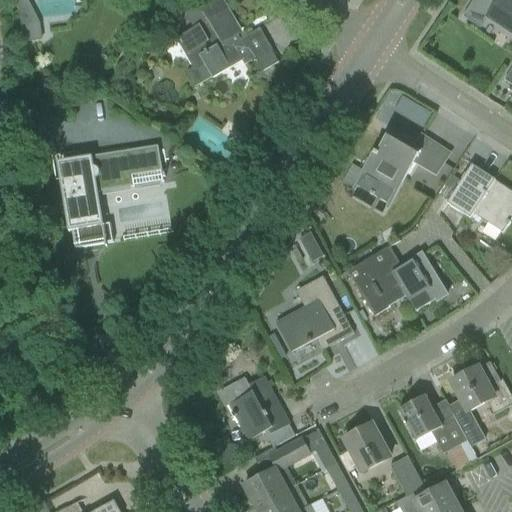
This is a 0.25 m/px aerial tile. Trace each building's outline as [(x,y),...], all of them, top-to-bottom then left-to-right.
[(16,0),(24,43),(39,41),(32,0),(16,0)] [(186,74),(195,88),(241,61),(244,67),(252,62),(260,74),(263,72),(272,66),(265,54),(272,50),(260,30),(240,41),(216,0),(210,0),(185,15),(194,30),(177,39),(194,69),(186,74)] [(511,0),(474,0),(463,17),(481,28),(490,14),(511,28),(511,0)] [(270,84),(284,92),(290,81),(276,73),(270,84)] [(362,175),(395,195),(414,164),(436,177),(450,154),(421,137),(416,144),(393,130),(378,155),(375,153),(362,175)] [(72,233),(75,250),(113,243),(110,224),(104,225),(98,193),(164,183),(158,147),(57,163),(68,233),(72,233)] [(473,215),(502,234),(511,219),(511,192),(472,166),(446,204),(470,220),(473,215)] [(299,240),(312,264),(324,258),(311,234),(299,240)] [(400,241),(340,278),(343,282),(350,278),(374,318),(407,298),(416,313),(444,296),(420,258),(397,273),(391,263),(397,259),(391,249),(401,243),(400,241)] [(276,324),(292,356),(317,343),(322,352),(354,335),(323,278),(296,293),(305,309),(276,324)] [(110,335),(98,337),(99,348),(111,346),(110,335)] [(461,401),(449,408),(454,416),(463,434),(467,442),(471,449),(485,442),(481,435),(478,429),(472,428),(474,421),(469,413),(487,403),(494,417),(511,406),(511,398),(503,381),(488,388),(478,369),(451,383),(461,401)] [(238,402),(229,406),(248,443),(265,434),(273,449),(295,437),(289,426),(290,426),(264,378),(249,386),(245,379),(236,384),(233,393),(238,402)] [(425,397),(399,411),(415,441),(431,433),(437,444),(443,456),(447,453),(467,442),(463,434),(454,416),(440,423),(425,397)] [(372,426),(344,441),(350,452),(358,466),(363,474),(391,459),(382,443),(372,426)] [(322,473),(336,465),(319,432),(302,441),(301,440),(258,464),(255,459),(254,460),(263,477),(244,487),(255,509),(289,491),(297,487),(287,469),(312,455),(322,473)] [(225,444),(220,465),(237,469),(241,448),(225,444)] [(391,467),(408,499),(425,489),(408,458),(391,467)] [(331,479),(338,491),(349,486),(342,473),(331,479)] [(415,502),(400,510),(401,511),(447,511),(457,507),(445,485),(428,494),(415,502)] [(338,491),(346,505),(356,499),(349,486),(338,491)] [(289,491),(255,509),(257,511),(300,511),(308,508),(302,496),(294,500),(289,491)] [(119,511),(114,502),(94,511),(81,511),(77,503),(61,511),(119,511)]
